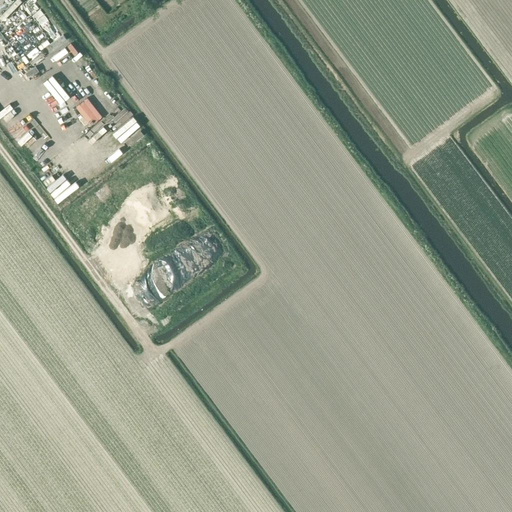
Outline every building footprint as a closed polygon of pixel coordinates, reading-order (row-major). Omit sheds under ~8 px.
[(0,0),(0,8),(2,12),(9,8),(3,0),(0,0)] [(51,55),(47,57),(51,64),(55,62),(51,55)] [(35,79),(45,78),(44,67),(33,68),(35,79)] [(45,98),(55,88),(46,79),(36,89),(45,98)] [(98,97),(104,92),(100,87),(94,92),(98,97)] [(16,89),(7,96),(10,100),(19,93),(16,89)] [(72,116),(66,110),(68,108),(61,101),(55,107),(58,110),(55,113),(65,123),(72,116)] [(43,116),(47,113),(43,106),(38,110),(43,116)] [(95,126),(105,117),(97,108),(86,118),(95,126)] [(0,116),(0,121),(0,122),(11,117),(9,113),(0,116)] [(49,128),(38,136),(42,142),(53,135),(49,128)] [(64,138),(62,143),(70,148),(73,143),(64,138)] [(145,328),(154,326),(152,318),(143,320),(145,328)]
